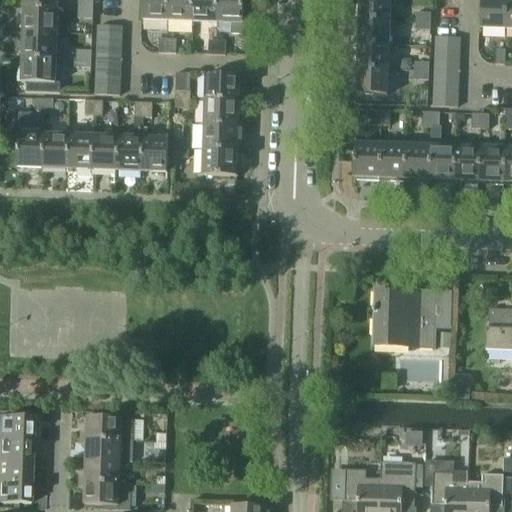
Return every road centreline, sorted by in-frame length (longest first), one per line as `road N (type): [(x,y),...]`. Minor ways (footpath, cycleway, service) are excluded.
road 1 (residential): [(297,511),(292,438),(303,218)]
road 2 (residential): [(138,0),(137,66),(291,71)]
road 3 (residential): [(303,218),(322,231),(360,237),(511,242)]
road 4 (residential): [(303,218),(293,204),(291,71)]
road 5 (residential): [(470,0),(466,78),(511,80)]
